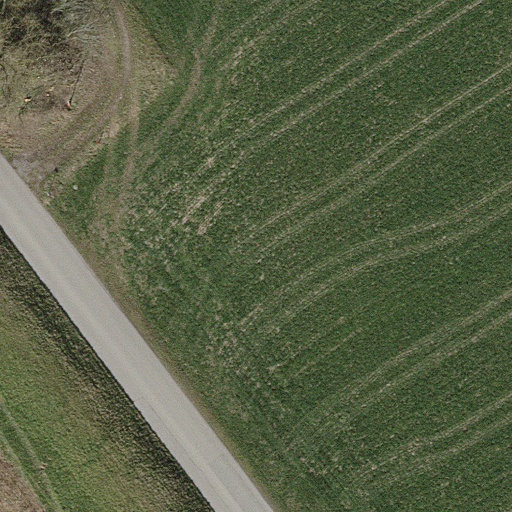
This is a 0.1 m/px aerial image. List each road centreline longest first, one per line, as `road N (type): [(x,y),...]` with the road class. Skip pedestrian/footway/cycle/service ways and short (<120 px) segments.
road 1 (tertiary): [(236,511),(0,200)]
road 2 (track): [(0,190),(96,117),(119,56),(104,0)]
